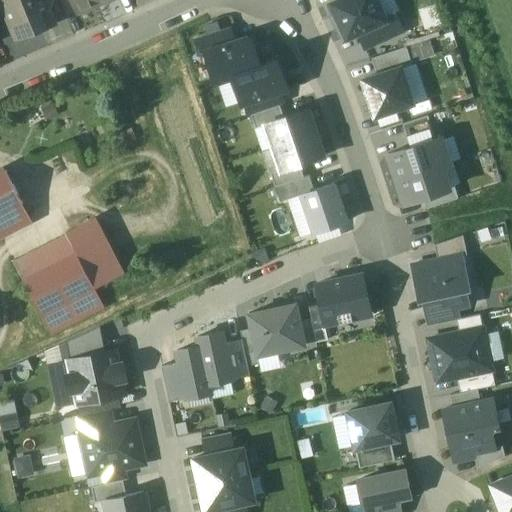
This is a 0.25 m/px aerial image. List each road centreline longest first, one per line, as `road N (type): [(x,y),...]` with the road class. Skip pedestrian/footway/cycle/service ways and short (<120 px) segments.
road 1 (residential): [(178,511),(147,369),(162,326),(384,238)]
road 2 (residential): [(430,494),(384,238)]
road 3 (residential): [(384,238),(287,0)]
road 4 (residential): [(212,0),(0,89)]
